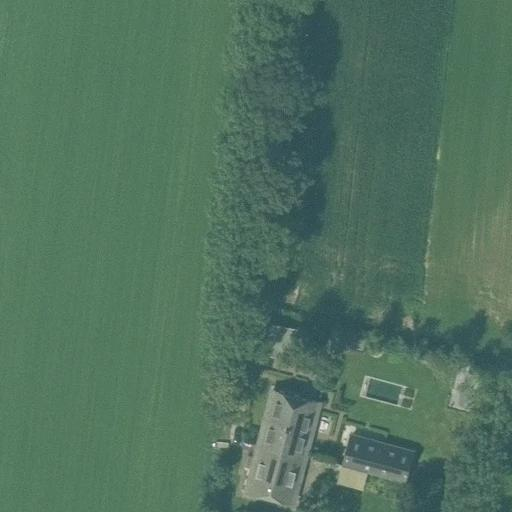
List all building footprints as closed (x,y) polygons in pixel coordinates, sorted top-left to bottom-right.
[(345,342),(364,348),(367,338),(347,332),(345,342)] [(482,385),(485,376),(467,372),(465,381),(482,385)] [(305,457),(320,402),(273,390),(259,444),(305,457)] [(414,450),(350,432),(341,465),(405,484),(414,450)] [(293,503),(305,457),(259,444),(247,490),(293,503)]
